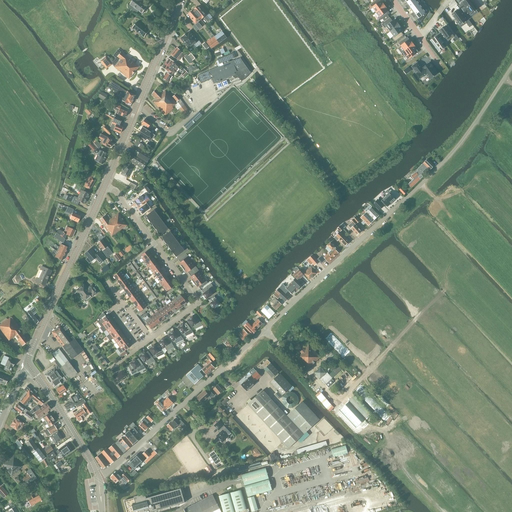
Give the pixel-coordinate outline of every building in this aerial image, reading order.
[(133,0),(130,4),(142,13),(147,7),(140,2),(141,0),(133,0)] [(379,0),(376,0),(370,5),(376,12),(385,6),(382,2),(381,3),(379,0)] [(416,1),(415,0),(409,0),(406,3),(407,4),(405,6),(406,8),(416,1)] [(467,0),(465,0),(461,3),(463,6),(460,7),(469,19),(472,17),(469,14),(472,12),(472,13),(473,12),(475,10),(467,0)] [(406,8),(408,10),(410,8),(411,10),(419,4),(416,1),(406,8)] [(422,9),(419,4),(411,10),(413,12),(411,14),(412,16),(422,9)] [(198,6),(193,11),(201,20),(204,17),(207,22),(210,20),(198,6)] [(376,12),(381,19),(389,14),(387,10),(387,9),(385,6),(376,12)] [(426,14),(422,9),(412,16),(414,18),(416,16),(420,22),(426,14)] [(466,16),(461,9),(459,11),(458,10),(451,14),(454,18),(456,21),(456,20),(457,22),(459,24),(461,27),(467,23),(463,18),(466,16)] [(191,11),(189,13),(189,14),(188,14),(191,18),(195,24),(199,29),(202,27),(198,22),(201,20),(193,11),(192,11),(191,11)] [(390,18),(382,24),(384,28),(386,26),(390,31),(399,25),(396,21),(395,22),(394,20),(392,21),(390,18)] [(132,28),(144,37),(149,31),(137,22),(132,28)] [(394,37),(392,38),(395,41),(403,35),(400,32),(402,31),(401,29),(402,28),(399,25),(390,31),(394,37)] [(438,34),(445,43),(454,37),(449,31),(450,31),(448,29),(446,26),(440,31),(441,32),(438,34)] [(189,31),(185,35),(193,45),(198,41),(190,31),(189,31)] [(227,38),(222,31),(219,34),(220,36),(216,39),(219,43),(227,38)] [(193,45),(185,35),(181,38),(180,38),(180,39),(189,49),(193,45)] [(436,36),(430,41),(438,52),(444,48),(442,44),(444,42),(440,38),(438,39),(436,36)] [(410,41),(407,37),(399,43),(404,51),(413,44),(411,41),(410,41)] [(207,42),(211,49),(219,43),(216,39),(209,44),(207,42)] [(416,48),(413,44),(404,51),(402,52),(408,59),(418,52),(415,48),(416,48)] [(171,55),(175,58),(176,57),(178,60),(183,54),(180,52),(181,51),(177,48),(171,55)] [(114,67),(128,79),(139,67),(138,66),(138,67),(134,63),(121,52),(120,52),(118,50),(115,55),(117,56),(117,57),(120,59),(114,67)] [(223,65),(198,75),(201,83),(215,78),(217,83),(232,76),(233,77),(234,78),(235,78),(236,78),(237,78),(238,78),(242,81),(251,73),(240,58),(230,62),(229,60),(236,58),(234,53),(217,59),(219,64),(222,63),(223,65)] [(106,57),(102,60),(105,63),(103,65),(106,69),(112,65),(106,57)] [(180,67),(179,66),(175,62),(168,58),(165,62),(172,67),(175,70),(176,71),(180,67)] [(176,71),(175,70),(172,67),(165,62),(162,67),(169,72),(168,73),(171,75),(172,74),(176,71)] [(417,63),(412,67),(416,73),(418,75),(417,76),(418,77),(418,76),(420,79),(426,74),(429,79),(433,77),(434,76),(437,74),(433,69),(434,69),(429,63),(422,69),(417,63)] [(187,70),(189,73),(197,69),(195,65),(187,70)] [(163,79),(168,82),(172,76),(168,73),(167,73),(163,79)] [(119,100),(130,105),(135,96),(127,92),(119,87),(120,86),(116,83),(112,81),(111,82),(110,82),(107,85),(109,86),(112,89),(110,92),(120,97),(119,99),(119,100)] [(164,91),(161,94),(156,88),(151,94),(157,100),(153,103),(157,106),(165,115),(174,108),(172,107),(176,104),(167,94),(164,91)] [(179,109),(184,115),(189,111),(182,102),(180,104),(182,107),(179,109)] [(113,109),(119,111),(117,114),(124,117),(127,112),(120,109),(120,107),(115,104),(113,109)] [(110,129),(120,133),(123,126),(119,125),(121,121),(114,118),(111,123),(112,124),(110,129)] [(141,124),(147,128),(150,124),(148,122),(145,119),(144,120),(144,119),(142,121),(143,122),(141,124)] [(102,129),(109,135),(111,133),(105,126),(102,129)] [(137,136),(145,141),(146,139),(148,141),(150,138),(152,140),(155,135),(142,127),(139,131),(140,132),(140,133),(139,133),(137,136)] [(99,138),(102,139),(103,140),(102,144),(109,147),(110,146),(111,145),(111,144),(111,143),(110,143),(112,139),(101,134),(99,138)] [(134,145),(137,147),(142,150),(145,147),(136,141),(134,145)] [(137,147),(133,154),(147,162),(151,156),(142,150),(137,147)] [(94,152),(97,155),(104,159),(107,154),(100,150),(98,153),(95,149),(93,151),(91,149),(90,151),(93,154),(94,152)] [(147,162),(133,154),(129,160),(142,169),(147,162)] [(104,159),(97,155),(94,161),(101,164),(104,159)] [(408,184),(411,188),(423,177),(422,175),(424,173),(423,172),(427,167),(430,170),(434,166),(427,159),(417,169),(418,170),(411,175),(413,179),(408,184)] [(120,174),(127,178),(132,169),(125,165),(123,169),(122,171),(120,174)] [(84,186),(89,190),(95,180),(93,178),(94,176),(91,174),(84,186)] [(80,192),(79,195),(87,199),(89,196),(88,196),(89,193),(80,189),(81,187),(76,185),(74,188),(77,189),(76,190),(80,192)] [(387,206),(387,207),(395,199),(390,193),(382,201),(387,206)] [(87,199),(79,195),(77,198),(74,196),(74,197),(71,196),(70,197),(67,196),(66,198),(63,196),(62,198),(77,205),(79,202),(84,204),(85,202),(86,202),(87,199)] [(135,204),(139,209),(138,209),(142,214),(149,209),(145,204),(144,204),(149,200),(146,196),(135,204)] [(373,205),(379,211),(383,206),(380,203),(377,200),(373,205)] [(144,214),(146,215),(153,210),(157,208),(155,206),(144,214)] [(65,212),(71,215),(70,219),(77,222),(78,221),(79,220),(79,219),(80,216),(72,212),(73,209),(67,207),(65,212)] [(368,210),(366,212),(374,220),(380,215),(372,207),(368,210)] [(147,219),(150,222),(158,216),(153,210),(146,215),(144,217),(145,218),(146,217),(147,218),(147,219)] [(374,220),(366,212),(360,218),(368,226),(374,220)] [(118,214),(111,219),(113,222),(120,230),(126,225),(118,214)] [(113,222),(111,219),(109,220),(105,215),(100,219),(111,236),(120,230),(113,222)] [(151,225),(154,229),(163,223),(158,216),(150,222),(149,223),(149,224),(150,224),(151,223),(152,225),(151,225)] [(350,221),(354,225),(351,228),(357,235),(362,231),(356,224),(357,223),(353,219),(350,221)] [(163,223),(154,229),(153,229),(154,231),(156,230),(157,231),(156,231),(159,235),(167,229),(163,223)] [(72,237),(75,230),(67,227),(63,233),(59,229),(56,233),(64,238),(65,239),(67,235),(72,237)] [(163,240),(166,244),(174,238),(169,231),(160,238),(161,240),(161,239),(162,239),(163,240)] [(335,236),(345,246),(350,242),(340,231),(335,236)] [(63,243),(65,239),(64,238),(56,233),(53,237),(61,242),(59,247),(58,247),(57,247),(56,250),(56,251),(57,251),(57,252),(64,255),(69,245),(63,243)] [(167,247),(170,250),(179,244),(174,238),(166,244),(165,245),(165,244),(165,245),(165,246),(166,246),(167,245),(168,246),(167,247)] [(96,243),(102,250),(105,248),(109,254),(111,252),(102,239),(96,243)] [(324,248),(328,253),(335,247),(331,242),(324,248)] [(175,257),(176,256),(183,251),(179,244),(170,250),(169,251),(170,252),(172,251),(173,253),(172,253),(175,257)] [(84,254),(87,257),(85,259),(89,263),(95,258),(100,263),(105,258),(99,251),(96,254),(90,248),(86,252),(84,254)] [(183,251),(176,256),(177,258),(188,250),(187,248),(183,251)] [(64,255),(57,252),(54,249),(53,251),(56,254),(55,257),(62,260),(64,255)] [(323,261),(326,259),(329,262),(338,253),(335,249),(325,258),(324,257),(320,257),(317,260),(319,262),(321,264),(323,262),(323,261)] [(140,256),(143,260),(150,255),(147,251),(140,256)] [(181,268),(191,261),(188,257),(186,254),(178,260),(181,264),(180,265),(180,264),(179,265),(182,268),(181,268)] [(143,260),(146,265),(154,259),(153,259),(150,255),(143,260)] [(313,255),(307,260),(311,265),(313,264),(314,266),(319,262),(317,260),(313,255)] [(146,265),(149,269),(157,264),(153,260),(154,259),(146,265)] [(186,270),(189,274),(197,268),(195,266),(194,266),(191,261),(181,268),(182,269),(182,268),(185,272),(185,271),(186,270)] [(149,269),(153,274),(160,268),(157,264),(149,269)] [(304,273),(309,279),(316,273),(313,270),(315,269),(312,265),(310,267),(304,273)] [(46,282),(45,282),(47,276),(48,277),(51,271),(41,266),(40,269),(43,270),(39,279),(36,278),(35,281),(41,284),(42,281),(46,282)] [(153,274),(156,278),(163,273),(160,269),(160,268),(153,274)] [(192,283),(202,276),(198,271),(199,271),(197,268),(189,274),(192,278),(190,279),(193,282),(192,283)] [(293,275),(297,279),(303,274),(299,269),(293,275)] [(113,276),(116,281),(124,275),(120,271),(113,276)] [(156,278),(159,282),(167,277),(166,277),(163,273),(156,278)] [(119,285),(127,280),(124,275),(116,281),(120,285),(119,285)] [(202,276),(192,283),(193,283),(195,286),(196,286),(195,286),(197,285),(200,289),(207,283),(205,280),(202,276)] [(159,282),(162,287),(170,281),(166,277),(167,277),(159,282)] [(275,292),(286,302),(289,298),(285,294),(289,290),(292,294),(296,290),(298,288),(299,288),(301,287),(301,286),(301,285),(295,279),(294,280),(293,280),(291,282),(291,283),(286,288),(283,284),(278,288),(275,292)] [(120,285),(123,289),(130,284),(127,280),(119,285),(120,285)] [(170,281),(162,287),(166,291),(173,286),(170,281)] [(204,295),(203,295),(202,296),(205,299),(212,294),(211,293),(214,291),(214,290),(211,283),(201,290),(204,295)] [(75,290),(83,300),(91,294),(93,296),(98,292),(92,284),(87,288),(83,284),(75,290)] [(126,294),(133,288),(130,284),(123,289),(126,293),(126,294)] [(126,294),(129,298),(136,293),(133,288),(126,294)] [(132,302),(132,303),(140,297),(136,293),(129,298),(132,302)] [(211,304),(210,305),(212,309),(219,304),(218,302),(221,300),(218,293),(208,300),(211,304)] [(271,302),(274,304),(272,306),(276,310),(281,305),(277,300),(280,297),(275,293),(274,295),(276,297),(275,298),(271,302)] [(175,298),(182,308),(182,307),(185,305),(184,304),(185,303),(183,299),(184,298),(180,294),(179,295),(179,296),(176,298),(176,297),(175,298)] [(133,302),(136,307),(143,301),(140,297),(132,303),(133,302)] [(175,298),(171,301),(176,309),(178,308),(179,309),(178,309),(179,310),(182,307),(182,308),(175,298)] [(143,301),(136,307),(139,311),(146,306),(143,301)] [(171,301),(166,305),(173,314),(174,314),(173,314),(176,311),(175,310),(176,309),(171,301)] [(166,305),(162,308),(168,315),(169,315),(170,316),(173,314),(166,305)] [(162,308),(158,311),(165,321),(165,320),(168,318),(167,318),(166,316),(168,315),(162,308)] [(30,315),(36,324),(41,316),(37,310),(30,315)] [(158,311),(153,314),(159,322),(160,321),(161,322),(161,323),(164,320),(165,321),(158,311)] [(99,321),(103,325),(110,320),(109,318),(110,318),(111,318),(108,315),(109,314),(108,315),(108,314),(108,315),(106,316),(103,313),(98,317),(100,320),(99,321)] [(153,314),(149,318),(156,327),(159,324),(158,323),(159,322),(153,314)] [(191,319),(190,318),(190,317),(186,320),(191,327),(192,326),(195,329),(202,326),(202,325),(195,316),(191,319)] [(0,324),(0,329),(9,340),(15,336),(22,346),(28,341),(19,330),(20,329),(11,317),(7,319),(0,324)] [(156,327),(149,318),(148,318),(145,320),(143,321),(147,326),(148,325),(150,329),(151,329),(150,328),(152,327),(153,329),(152,329),(153,329),(156,327)] [(241,323),(244,326),(252,335),(257,331),(256,330),(263,324),(258,319),(258,320),(257,319),(255,321),(256,322),(252,326),(248,322),(247,323),(245,321),(241,323)] [(103,325),(106,330),(115,323),(112,320),(111,321),(110,320),(103,325)] [(106,330),(109,334),(117,328),(116,327),(117,327),(115,323),(106,330)] [(181,326),(181,325),(180,324),(176,327),(182,334),(183,333),(185,336),(186,336),(192,333),(193,333),(185,323),(181,326)] [(62,329),(59,326),(51,332),(71,359),(80,353),(86,361),(88,360),(83,350),(72,336),(69,339),(64,332),(67,329),(66,326),(62,329)] [(109,334),(113,338),(121,332),(119,329),(118,329),(119,329),(118,330),(117,328),(109,334)] [(240,333),(242,335),(240,337),(243,340),(248,335),(243,329),(240,333)] [(172,333),(171,332),(167,334),(172,341),(173,340),(176,343),(183,340),(176,330),(172,333)] [(113,338),(116,343),(123,337),(122,336),(123,335),(121,332),(122,332),(121,332),(113,338)] [(116,343),(119,347),(128,340),(127,341),(125,337),(125,338),(124,338),(123,337),(116,343)] [(162,340),(161,339),(157,341),(163,348),(164,347),(166,351),(166,350),(173,347),(174,347),(166,337),(162,340)] [(128,340),(119,347),(122,352),(130,346),(129,344),(130,344),(128,341),(128,340)] [(223,344),(226,347),(227,346),(229,347),(228,348),(232,352),(239,345),(235,341),(233,344),(229,340),(228,342),(227,341),(223,344)] [(153,347),(152,346),(148,349),(153,356),(154,355),(157,358),(157,357),(164,354),(157,344),(153,347)] [(296,356),(308,369),(321,357),(309,345),(304,349),(301,352),(296,356)] [(52,354),(60,364),(44,375),(51,385),(52,384),(55,388),(69,378),(69,379),(77,374),(68,361),(68,362),(59,349),(52,354)] [(143,354),(142,353),(138,356),(143,363),(145,362),(147,365),(154,361),(155,361),(147,351),(143,354)] [(326,357),(335,366),(339,362),(331,353),(326,357)] [(5,366),(3,370),(10,372),(12,367),(14,362),(8,359),(9,357),(4,355),(0,364),(5,366)] [(136,373),(138,372),(145,368),(138,358),(134,361),(132,360),(129,363),(130,365),(128,367),(130,371),(129,371),(130,372),(131,372),(132,374),(136,372),(136,373)] [(208,365),(202,370),(207,375),(215,368),(211,364),(212,363),(209,359),(205,363),(208,365)] [(264,369),(273,378),(279,372),(270,363),(264,369)] [(198,364),(186,375),(194,384),(203,376),(199,371),(202,369),(198,364)] [(329,375),(332,378),(341,369),(338,365),(333,370),(334,371),(329,375)] [(249,377),(241,385),(247,391),(255,384),(254,382),(261,376),(254,369),(253,368),(249,372),(250,374),(250,373),(252,375),(251,375),(251,376),(249,378),(249,377)] [(113,377),(117,382),(126,376),(122,370),(113,377)] [(270,382),(282,396),(292,387),(280,373),(270,382)] [(332,378),(327,373),(320,379),(325,384),(332,378)] [(85,398),(87,401),(89,403),(105,390),(93,375),(77,387),(85,398)] [(56,390),(59,394),(66,390),(63,385),(56,390)] [(218,394),(222,391),(223,391),(218,385),(213,389),(218,394)] [(333,390),(338,395),(342,392),(339,389),(340,389),(339,388),(341,386),(339,385),(337,387),(333,390)] [(26,393),(31,398),(41,406),(45,402),(26,386),(24,389),(27,392),(26,393)] [(197,397),(202,402),(204,400),(205,400),(207,398),(209,396),(211,398),(214,395),(209,390),(207,393),(205,391),(197,397)] [(247,404),(288,448),(319,419),(302,401),(287,416),(263,390),(247,404)] [(71,394),(72,395),(68,398),(70,402),(63,405),(66,410),(75,405),(76,408),(85,402),(83,399),(82,400),(76,391),(73,393),(71,394)] [(173,403),(170,399),(168,398),(171,395),(168,391),(165,394),(168,398),(161,404),(167,409),(173,403)] [(287,393),(285,394),(283,397),(282,400),(283,403),(284,405),(287,407),(290,408),(293,407),(295,406),(297,403),(298,400),(297,397),(296,395),(293,393),(290,392),(287,393)] [(28,401),(31,398),(26,393),(19,401),(25,406),(27,404),(28,405),(30,403),(28,401)] [(348,400),(365,419),(374,411),(357,393),(348,400)] [(25,413),(26,415),(30,418),(32,416),(29,411),(27,410),(18,403),(16,405),(15,405),(14,407),(14,408),(20,413),(22,410),(25,413)] [(32,414),(36,420),(50,409),(46,404),(32,414)] [(30,412),(31,414),(39,408),(38,406),(30,412)] [(82,409),(82,408),(87,415),(91,412),(86,406),(82,409)] [(82,408),(82,409),(73,414),(76,419),(77,419),(78,422),(82,419),(80,417),(83,415),(84,417),(87,415),(82,408)] [(43,422),(44,423),(52,418),(49,413),(43,418),(45,421),(43,422)] [(10,426),(16,430),(18,427),(20,428),(21,427),(22,427),(24,424),(22,422),(15,418),(10,426)] [(52,418),(44,423),(45,425),(47,424),(49,427),(55,423),(52,418)] [(167,425),(172,431),(179,424),(174,419),(171,422),(167,425)] [(178,422),(182,426),(184,429),(187,426),(180,420),(178,422)] [(139,426),(145,431),(149,427),(145,424),(146,423),(144,421),(143,422),(139,426)] [(214,426),(218,430),(219,430),(221,432),(219,433),(221,434),(218,437),(222,442),(228,436),(230,433),(223,425),(223,426),(219,421),(214,426)] [(46,434),(47,436),(50,434),(57,430),(53,425),(47,429),(49,432),(46,434)] [(130,430),(125,435),(133,445),(139,440),(130,430)] [(58,431),(53,434),(50,436),(55,444),(63,439),(58,431)] [(125,435),(119,440),(128,450),(133,445),(125,435)] [(25,443),(31,452),(39,462),(41,461),(44,468),(49,465),(45,458),(38,448),(37,448),(31,439),(25,443)] [(15,442),(19,448),(18,448),(30,462),(33,460),(31,458),(32,458),(22,446),(22,445),(18,440),(15,442)] [(128,450),(119,440),(116,443),(116,442),(108,449),(107,447),(101,452),(102,453),(100,455),(100,454),(95,458),(103,469),(108,465),(110,463),(111,464),(124,453),(128,450)] [(327,445),(326,441),(297,450),(298,454),(327,445)] [(66,444),(58,450),(63,457),(72,451),(68,445),(67,446),(66,444)] [(334,457),(349,453),(346,445),(331,449),(334,457)] [(256,458),(261,453),(257,448),(251,453),(256,458)] [(214,451),(209,454),(216,465),(221,461),(214,451)] [(132,458),(139,466),(144,461),(137,454),(132,458)] [(2,464),(11,476),(19,470),(18,469),(22,466),(13,455),(2,464)] [(55,464),(59,469),(67,462),(63,457),(55,464)] [(128,463),(135,470),(135,469),(136,470),(139,466),(132,458),(132,459),(128,462),(129,462),(128,463)] [(248,465),(231,470),(232,474),(249,469),(248,466),(248,465)] [(269,479),(266,468),(241,475),(244,485),(269,479)] [(28,475),(26,476),(22,479),(24,482),(21,485),(23,488),(37,478),(34,475),(30,469),(26,471),(28,474),(28,475)] [(110,477),(116,483),(120,479),(122,481),(125,479),(127,481),(130,478),(125,473),(122,476),(121,476),(116,471),(110,477)] [(248,497),(272,490),(269,479),(245,486),(248,497)] [(146,498),(145,495),(145,493),(134,497),(134,498),(124,501),(127,511),(151,511),(185,503),(181,488),(146,498)] [(247,509),(242,489),(231,492),(236,511),(247,509)] [(255,495),(257,502),(267,498),(265,492),(255,495)] [(230,493),(219,496),(223,511),(234,511),(235,511),(230,493)] [(30,499),(32,501),(33,501),(34,504),(41,500),(38,495),(31,498),(32,499),(30,499)] [(221,511),(213,495),(184,509),(185,511),(221,511)] [(254,496),(248,498),(251,511),(258,510),(254,496)]
